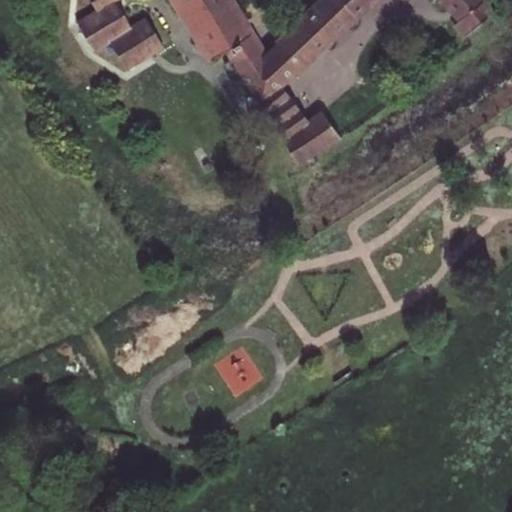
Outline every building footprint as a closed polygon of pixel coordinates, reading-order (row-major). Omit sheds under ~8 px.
[(110,40),(131,27),(114,0),(113,0),(96,11),(78,22),(95,49),(110,40)] [(89,0),(96,11),(113,0),(89,0)] [(284,82),(269,57),(234,0),(175,0),(211,59),(228,49),(261,102),(284,82)] [(480,0),(327,0),(325,2),(280,46),(296,71),(349,25),(354,29),(360,24),(356,19),(377,0),(444,0),(461,23),(456,27),(466,40),(490,23),(486,18),(491,14),(480,0)] [(110,40),(128,70),(163,48),(145,19),(131,27),(110,40)] [(280,46),(269,57),(284,82),(296,71),(280,46)] [(309,124),(284,82),(261,102),(285,142),(309,124)] [(341,139),(336,131),(323,113),(309,124),(285,142),(294,158),(300,167),(341,139)]
